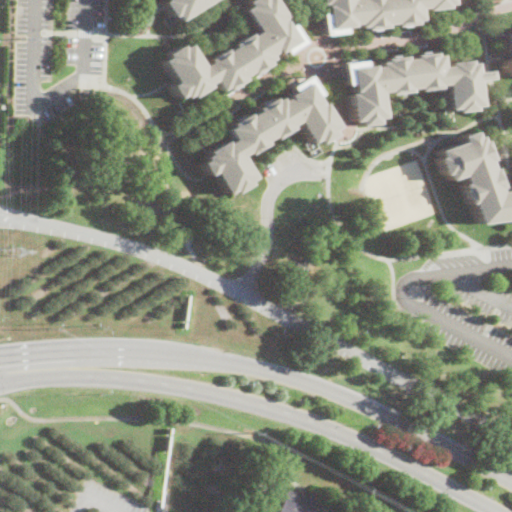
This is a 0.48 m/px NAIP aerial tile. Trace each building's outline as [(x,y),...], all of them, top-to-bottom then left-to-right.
[(246,0),(269,0),(280,17),(277,19),(294,47),(288,51),(284,45),(272,52),(270,50),(263,54),(265,58),(261,61),(262,64),(246,74),(244,71),(236,76),(238,78),(221,89),(219,87),(215,89),(209,80),(202,83),(203,86),(187,96),(186,94),(180,97),(179,94),(174,97),(167,86),(172,83),(158,61),(164,57),(162,54),(177,45),(178,48),(185,44),(198,66),(204,63),(202,60),(219,50),(221,52),(229,47),(227,44),(244,34),(246,37),(253,32),(240,10),(246,6),(243,2),(246,0)] [(205,0),(175,20),(171,15),(168,16),(159,2),(163,0),(205,0)] [(455,0),(444,1),(445,4),(439,4),(439,8),(420,10),(419,6),(412,7),(413,19),(409,20),(409,23),(389,26),(388,23),(379,24),(380,26),(359,29),(359,26),(353,27),(353,23),(346,24),(346,26),(324,29),(320,3),(317,4),(316,0),(455,0)] [(511,29),(511,74),(509,75),(509,72),(502,73),(501,60),(507,59),(504,34),(511,33),(511,30),(511,29)] [(427,53),(427,55),(433,55),(434,67),(442,66),(441,63),(461,60),(461,63),(467,63),(468,72),(481,71),(481,78),(469,80),(472,105),(465,106),(466,110),(448,112),(448,109),(441,109),(438,84),(431,85),(431,88),(411,91),(411,87),(402,88),(402,91),(382,94),(382,91),(373,92),(376,117),(369,118),(370,123),(353,125),(353,120),(346,121),(342,94),(346,94),(343,68),(365,66),(366,68),(373,67),(373,63),(378,62),(378,58),(398,56),(398,59),(407,58),(407,55),(427,53)] [(300,83),(314,105),(316,103),(331,126),(325,130),(328,134),(314,144),(311,139),(305,143),(291,121),(284,125),(286,127),(268,138),(267,136),(259,141),(261,143),(244,154),(242,151),(235,156),(249,177),(244,181),(245,184),(230,194),(228,191),(224,194),(210,172),(205,175),(197,164),(202,161),(200,158),(206,155),(204,152),(220,141),(222,144),(229,140),(222,130),(227,127),(225,124),(242,113),(244,117),(252,112),(250,109),(267,98),(269,101),(273,98),(275,102),(282,97),(281,95),(300,83)] [(475,137),(477,142),(480,141),(486,158),(483,160),(487,170),(490,169),(496,186),(492,188),(494,192),(511,190),(511,221),(504,222),(503,219),(475,222),(468,202),(465,202),(459,185),(462,184),(458,174),(446,178),(444,172),(440,173),(434,159),(438,158),(435,151),(475,137)] [(304,274),(296,275),(292,267),(296,260),(304,260),(308,267),(304,274)] [(274,511),(284,489),(305,498),(308,491),(319,496),(316,503),(335,511),(274,511)]
